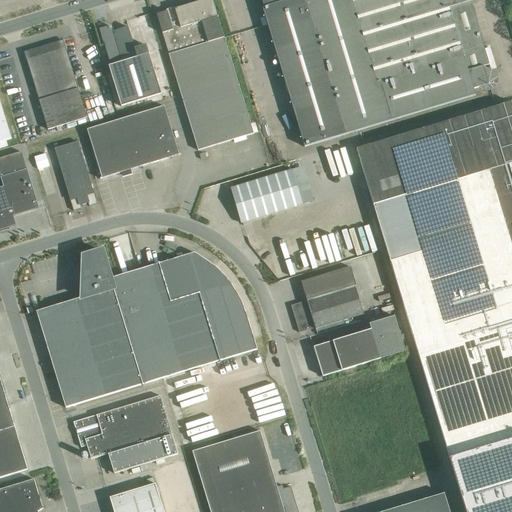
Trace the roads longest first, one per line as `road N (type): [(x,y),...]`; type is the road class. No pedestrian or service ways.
road 1 (unclassified): [(328,511),(269,308),(251,271),(219,239),(148,216),(0,257)]
road 2 (unclassified): [(75,511),(0,268)]
